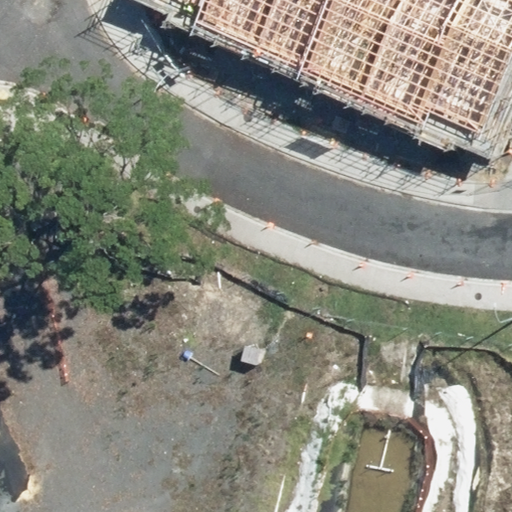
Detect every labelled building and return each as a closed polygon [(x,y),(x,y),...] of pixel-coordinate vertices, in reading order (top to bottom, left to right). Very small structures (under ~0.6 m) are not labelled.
[(272,0),(205,0),(203,6),(195,23),(250,48),(272,0)] [(338,0),(272,0),(250,48),(306,73),(338,0)] [(338,0),(306,73),(361,96),(404,0),(338,0)] [(470,0),(404,0),(361,96),(415,120),(422,104),(470,0)] [(511,0),(470,0),(422,104),(477,129),(511,54),(511,0)] [(24,349),(17,417),(133,442),(154,346),(92,333),(86,362),(24,349)] [(387,465),(358,454),(342,511),(460,511),(472,471),(392,448),(387,465)]
